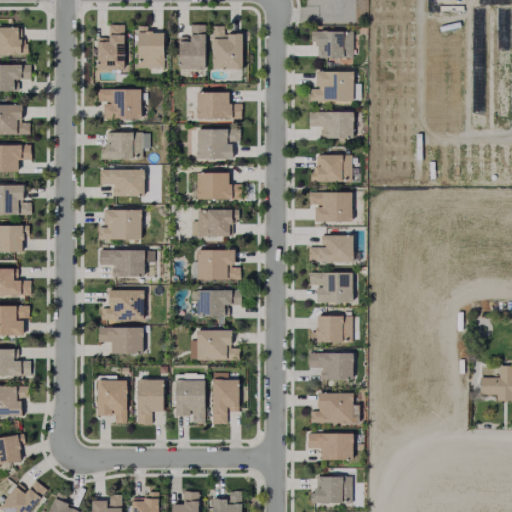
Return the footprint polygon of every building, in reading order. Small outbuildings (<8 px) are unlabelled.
[(204,24),(205,69),(178,69),(178,37),(187,36),(187,41),(190,41),(190,25),(204,24)] [(123,25),(123,72),(97,71),(97,42),(108,42),(108,25),(123,25)] [(224,38),(227,38),(227,34),(241,35),(241,70),(212,70),(212,26),(223,27),(224,38)] [(0,27),(20,28),(21,37),(18,37),(18,40),(24,40),(24,44),(28,44),(28,55),(0,55),(0,27)] [(163,33),(164,69),(136,68),(137,31),(163,33)] [(352,32),(351,58),(317,58),(317,45),(311,43),(311,32),(352,32)] [(13,92),(13,98),(0,97),(0,65),(31,65),(31,79),(16,79),(16,83),(18,92),(13,92)] [(352,72),(352,102),(310,101),(309,89),(318,89),(318,86),(315,86),(315,72),(352,72)] [(140,89),(140,118),(103,117),(103,104),(110,104),(110,101),(97,101),(97,89),(140,89)] [(240,104),(241,119),(196,118),(196,93),(228,93),(228,104),(240,104)] [(0,104),(21,105),(21,119),(17,119),(17,123),(29,123),(29,134),(0,134),(0,104)] [(352,113),(352,138),(320,138),(320,126),(308,126),(308,112),(352,113)] [(239,130),(239,141),(226,141),(226,144),(232,144),(232,159),(196,159),(196,129),(239,130)] [(141,133),(142,158),(139,158),(139,162),(102,162),(102,159),(99,159),(99,146),(106,146),(106,133),(141,133)] [(0,145),(31,145),(31,160),(17,160),(17,171),(0,171),(0,145)] [(350,155),(350,181),(310,180),(310,171),(313,171),(314,167),(317,167),(317,155),(350,155)] [(143,170),(143,195),(111,196),(112,184),(99,184),(99,169),(143,170)] [(242,185),(241,199),(196,199),(196,173),(228,173),(228,185),(242,185)] [(31,202),(31,214),(0,214),(0,185),(22,186),(23,202),(31,202)] [(351,221),(315,222),(315,208),(321,208),(321,204),(308,204),(308,192),(350,193),(351,221)] [(238,210),(238,221),(235,221),(235,224),(232,224),(232,236),(192,236),(192,222),(196,222),(196,209),(238,210)] [(140,211),(140,239),(97,240),(97,227),(106,227),(106,224),(103,224),(103,210),(140,211)] [(0,226),(30,226),(30,235),(22,236),(23,252),(0,252),(0,226)] [(352,236),(351,262),(307,261),(307,247),(325,247),(325,244),(320,244),(320,235),(352,236)] [(143,250),(142,276),(111,276),(111,264),(99,264),(99,250),(143,250)] [(240,268),(240,280),(197,279),(197,251),(234,251),(234,264),(231,264),(230,268),(240,268)] [(0,269),(17,269),(17,278),(13,278),(13,281),(29,281),(29,295),(0,295),(0,269)] [(351,273),(350,303),(315,302),(316,288),(321,289),(321,284),(309,284),(309,272),(351,273)] [(143,291),(143,320),(100,320),(101,308),(109,308),(109,290),(143,291)] [(240,290),(240,305),(228,305),(228,317),(223,317),(223,324),(216,324),(216,317),(196,316),(196,291),(240,290)] [(0,306),(29,306),(28,318),(15,318),(15,321),(23,321),(23,336),(0,336),(0,306)] [(351,317),(351,343),(310,343),(310,332),(315,332),(315,327),(317,316),(351,317)] [(142,353),(111,353),(111,341),(98,341),(98,327),(142,328),(142,353)] [(230,331),(231,349),(238,348),(238,361),(196,361),(196,357),(189,358),(189,339),(196,339),(196,331),(230,331)] [(0,350),(13,350),(13,361),(30,361),(30,378),(0,376),(0,350)] [(352,379),(324,379),(324,368),(308,367),(308,353),(352,353),(352,379)] [(511,360),(511,370),(511,394),(478,394),(478,370),(494,370),(494,360),(511,360)] [(126,423),(115,424),(114,415),(97,415),(97,381),(126,380),(126,423)] [(162,380),(162,412),(151,412),(151,424),(136,424),(137,380),(162,380)] [(203,381),(203,424),(192,424),(192,414),(189,414),(189,416),(175,416),(175,380),(203,381)] [(237,381),(237,411),(226,411),(226,424),(212,424),(212,380),(237,381)] [(21,398),(21,416),(0,416),(0,387),(28,387),(29,398),(21,398)] [(352,394),(352,423),(309,422),(309,411),(318,411),(318,394),(352,394)] [(352,434),(352,460),(320,459),(320,448),(307,447),(307,433),(352,434)] [(20,461),(0,464),(0,436),(23,434),(25,445),(18,445),(20,461)] [(351,477),(351,502),(309,504),(309,492),(315,492),(316,488),(319,488),(319,477),(351,477)] [(35,480),(47,490),(29,511),(3,511),(0,509),(0,507),(18,482),(28,490),(35,480)] [(240,492),(239,511),(211,511),(212,500),(229,500),(228,491),(240,492)] [(78,508),(76,511),(48,511),(57,492),(68,497),(66,500),(69,502),(68,504),(78,508)] [(158,492),(157,511),(131,511),(132,496),(148,495),(148,492),(158,492)] [(197,493),(197,511),(171,511),(172,505),(183,505),(183,492),(197,493)] [(120,494),(120,511),(91,511),(91,502),(105,502),(105,506),(109,506),(109,495),(120,494)]
